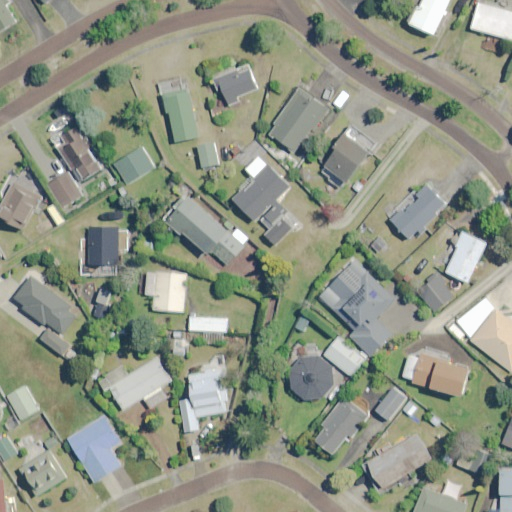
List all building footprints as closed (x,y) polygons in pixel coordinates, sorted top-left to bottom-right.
[(0,0),(0,33),(19,23),(8,5),(12,3),(10,0),(0,0)] [(453,0),(424,0),(421,8),(419,7),(411,23),(436,36),(453,0)] [(511,12),(481,3),(473,29),(511,39),(511,12)] [(260,91),(250,66),(218,79),(230,107),(241,102),(240,99),(260,91)] [(192,89),(163,94),(173,143),(201,138),(192,89)] [(333,110),(303,89),(272,133),(298,152),(314,129),(317,131),(333,110)] [(351,96),(343,91),(334,104),(342,109),(351,96)] [(379,144),(356,126),(326,165),(349,183),(379,144)] [(86,180),(104,169),(93,152),(97,149),(89,137),(85,140),(77,127),(56,140),(75,169),(78,167),(86,180)] [(220,165),(215,143),(200,147),(205,168),(220,165)] [(157,169),(144,148),(117,165),(129,186),(157,169)] [(293,188),(260,156),(247,169),(259,181),(248,193),(246,191),(236,200),(258,222),(265,214),(277,226),(268,235),(279,246),(296,229),(286,219),(291,213),(279,202),(293,188)] [(85,196),(71,173),(51,186),(65,208),(85,196)] [(0,210),(0,216),(26,230),(37,209),(39,211),(46,198),(34,192),(36,186),(12,174),(2,194),(8,196),(0,210)] [(450,205),(430,185),(420,195),(416,191),(389,217),(413,241),(450,205)] [(226,227),(192,197),(170,222),(186,236),(188,234),(212,255),(214,253),(229,266),(252,240),(230,221),(226,227)] [(121,229),(93,228),(93,265),(121,265),(121,229)] [(490,244),(465,232),(461,241),(463,242),(448,273),(471,283),(490,244)] [(363,278),(352,267),(332,288),(343,299),(335,308),(358,332),(352,337),(372,357),(395,335),(382,322),(382,317),(393,305),(398,301),(369,272),(363,278)] [(189,275),(149,271),(147,295),(158,296),(156,310),(185,313),(189,275)] [(456,297),(439,275),(419,291),(437,313),(456,297)] [(73,307),(33,277),(15,300),(45,324),(47,322),(65,336),(79,318),(70,311),(73,307)] [(115,294),(101,289),(96,300),(111,305),(115,294)] [(511,319),(482,297),(454,334),(463,340),(466,336),(511,371),(511,319)] [(314,319),(305,314),(297,327),(306,333),(314,319)] [(229,319),(193,317),(192,331),(228,333),(229,319)] [(72,346),(50,330),(43,340),(65,356),(72,346)] [(339,336),(325,353),(354,376),(367,360),(339,336)] [(473,370),(412,352),(403,379),(465,398),(473,370)] [(325,400),(337,386),(337,372),(318,355),(305,359),(292,374),(292,385),(311,402),(325,400)] [(174,381),(159,358),(112,387),(127,411),(146,399),(153,409),(169,399),(163,388),(174,381)] [(231,413),(224,362),(203,365),(204,374),(191,376),(194,398),(182,399),(187,433),(201,431),(199,418),(231,413)] [(41,410),(27,388),(10,398),(23,421),(41,410)] [(408,399),(396,388),(378,410),(391,420),(408,399)] [(369,419),(344,401),(325,427),(327,429),(318,442),(336,455),(351,436),(355,439),(369,419)] [(47,424),(43,417),(30,424),(34,431),(47,424)] [(123,443),(107,417),(70,439),(97,483),(124,467),(113,449),(123,443)] [(435,459),(420,435),(368,466),(383,491),(435,459)] [(20,455),(9,436),(0,441),(0,450),(7,462),(20,455)] [(61,443),(56,436),(46,442),(51,450),(61,443)] [(70,479),(50,451),(23,469),(42,498),(70,479)] [(511,511),(511,469),(503,469),(501,511),(490,511),(511,511)] [(0,511),(9,511),(5,480),(0,481),(0,511)] [(467,511),(470,506),(427,489),(417,511),(467,511)]
